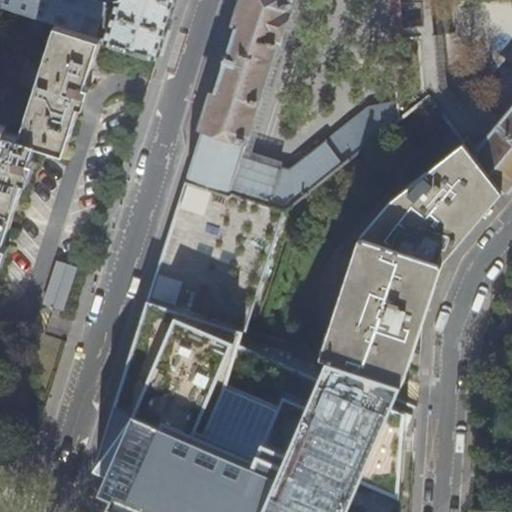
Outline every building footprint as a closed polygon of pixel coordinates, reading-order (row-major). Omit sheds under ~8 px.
[(118,0),(116,8),(101,3),(101,1),(100,0),(99,0),(0,0),(0,4),(57,23),(101,37),(159,56),(170,19),(172,12),(176,0),(118,0)] [(511,113),(503,124),(456,106),(442,89),(436,34),(392,39),(399,108),(370,131),(364,124),(332,149),(328,143),(291,172),(243,156),(292,0),(244,0),(229,50),(188,178),(287,210),(401,120),(431,97),(467,143),(505,190),(511,182),(511,113)] [(388,0),(392,39),(436,34),(431,0),(388,0)] [(87,83),(101,37),(57,23),(22,135),(6,130),(8,125),(0,122),(0,261),(4,263),(10,245),(5,243),(10,230),(26,178),(31,180),(34,169),(37,161),(33,159),(38,140),(66,150),(76,116),(81,102),(86,104),(93,84),(87,83)] [(505,190),(467,143),(454,153),(449,148),(442,146),(435,147),(428,151),(424,157),(423,162),(424,167),(427,174),(394,200),(368,232),(327,354),(333,356),(405,378),(419,383),(423,324),(427,314),(451,255),(474,227),(505,190)] [(287,210),(188,178),(171,231),(157,275),(150,298),(248,329),(287,210)] [(77,264),(61,260),(47,303),(63,308),(77,264)] [(248,329),(150,298),(132,352),(116,403),(97,464),(111,471),(105,484),(118,490),(114,501),(132,509),(138,511),(399,511),(401,476),(404,425),(392,424),(393,423),(387,420),(390,413),(405,378),(333,356),(325,378),(303,369),(242,342),(248,329)] [(488,349),(491,351),(502,330),(494,323),(488,330),(488,349)]
